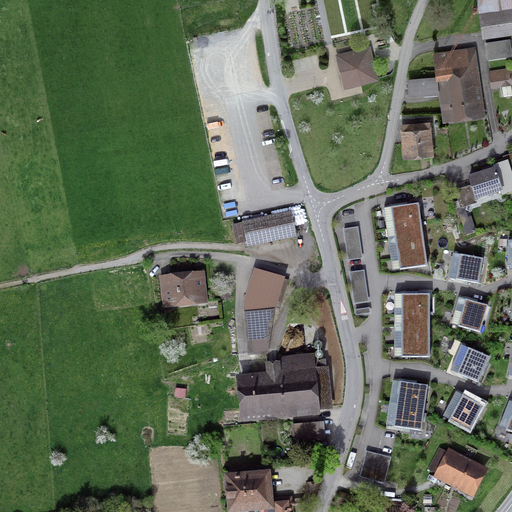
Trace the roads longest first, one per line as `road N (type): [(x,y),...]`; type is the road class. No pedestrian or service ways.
road 1 (residential): [(316,511),(348,419),(352,369),(318,218)]
road 2 (track): [(289,271),(275,254),(188,244),(0,286)]
road 3 (unclassified): [(313,204),(279,93),(265,0)]
road 4 (residential): [(379,183),(425,0)]
road 5 (residential): [(511,137),(467,159),(379,183)]
